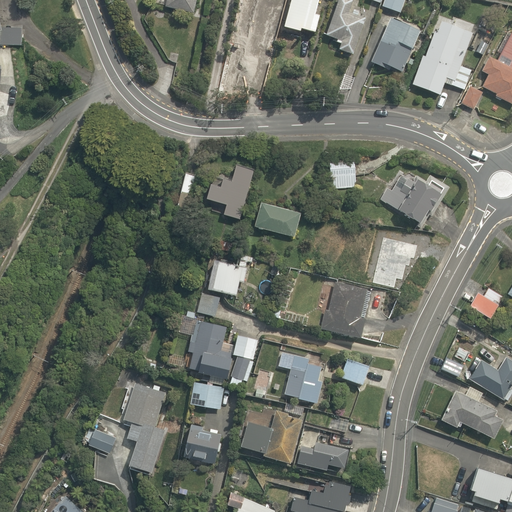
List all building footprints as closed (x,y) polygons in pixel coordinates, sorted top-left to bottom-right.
[(194,0),(165,0),(164,5),(193,11),(194,0)] [(274,0),(242,0),(238,20),(269,27),(274,0)] [(289,0),(282,27),(299,32),(300,28),(314,32),(318,15),(313,14),(316,0),(289,0)] [(354,1),(351,0),(335,0),(326,36),(342,40),(340,50),(353,54),(363,17),(350,14),(354,1)] [(403,0),(383,0),(381,5),(399,12),(403,0)] [(471,70),(459,66),(468,42),(470,43),(477,27),(442,13),(424,58),(421,57),(411,84),(439,95),(444,83),(463,90),(471,70)] [(408,26),(390,19),(372,63),(384,68),(385,66),(402,73),(418,32),(407,28),(408,26)] [(21,29),(1,28),(0,46),(21,46),(21,29)] [(491,34),(483,31),(476,48),(484,52),(491,34)] [(511,33),(506,31),(497,52),(499,52),(495,61),(487,58),(480,73),(488,76),(482,88),(495,94),(494,97),(511,105),(511,33)] [(480,93),(467,88),(460,105),(473,110),(480,93)] [(354,162),(327,162),(327,188),(354,188),(354,162)] [(238,220),(251,171),(232,166),(231,170),(223,168),(218,187),(207,184),(202,201),(224,207),(222,215),(238,220)] [(193,195),(196,176),(184,173),(180,192),(193,195)] [(393,175),(378,199),(418,224),(426,212),(430,214),(446,190),(431,180),(427,187),(409,175),(405,182),(393,175)] [(303,212),(260,203),(254,230),(297,239),(303,212)] [(237,282),(243,283),(245,266),(213,262),(209,293),(235,296),(237,282)] [(365,289),(334,282),(327,313),(323,312),(318,330),(358,340),(363,319),(359,318),(365,289)] [(511,302),(480,285),(467,307),(499,324),(511,302)] [(218,298),(202,294),(197,314),(214,317),(218,298)] [(237,335),(234,345),(222,342),(226,327),(196,320),(187,352),(191,353),(187,367),(198,370),(197,375),(225,382),(232,355),(237,356),(232,378),(243,381),(249,359),(254,360),(259,341),(237,335)] [(308,361),(279,353),(275,367),(290,371),(283,396),(315,405),(323,376),(318,374),(320,369),(307,365),(308,361)] [(480,360),(468,379),(503,401),(503,399),(506,401),(511,392),(508,390),(511,384),(511,360),(501,354),(493,367),(480,360)] [(345,358),(342,368),(337,367),(335,373),(339,375),(338,377),(361,386),(368,367),(345,358)] [(445,358),(440,371),(456,377),(461,364),(445,358)] [(481,392),(460,382),(441,422),(457,430),(460,424),(492,439),(501,421),(491,417),(497,405),(479,396),(481,392)] [(222,388),(193,385),(190,407),(220,410),(222,388)] [(165,394),(134,386),(125,421),(132,423),(127,441),(135,443),(129,469),(152,475),(164,430),(156,428),(165,394)] [(270,429),(247,423),(240,447),(263,453),(262,456),(292,464),(305,419),(275,410),(270,429)] [(346,419),(308,410),(304,427),(342,436),(346,419)] [(201,426),(188,424),(185,444),(217,450),(220,435),(200,432),(201,426)] [(93,428),(86,444),(108,454),(115,437),(93,428)] [(314,446),(301,444),(296,465),(326,471),(327,467),(341,470),(346,448),(315,441),(314,446)] [(511,478),(475,466),(467,491),(472,492),(470,498),(496,507),(499,498),(511,502),(511,478)] [(274,511),(275,511),(246,494),(252,475),(227,468),(221,489),(229,491),(224,508),(233,511),(232,511),(274,511)] [(346,511),(350,497),(347,496),(350,483),(333,479),(331,487),(325,485),(322,494),(309,491),(306,502),(292,498),(288,511),(346,511)] [(83,511),(70,498),(54,511),(83,511)]
